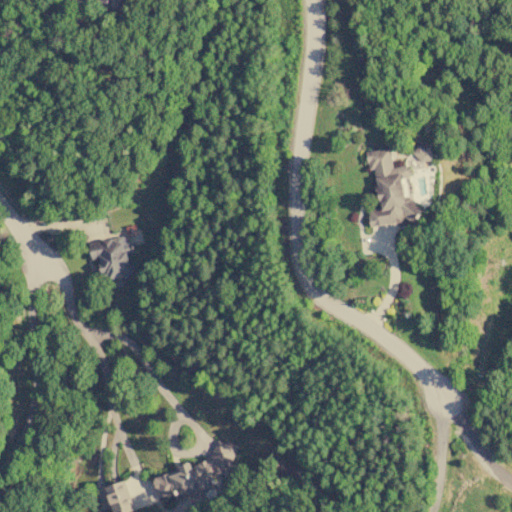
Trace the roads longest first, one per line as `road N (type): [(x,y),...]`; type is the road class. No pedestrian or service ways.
road 1 (residential): [(310,0),(297,241),(303,272),(318,293),(429,376),(497,473),(511,481)]
road 2 (residential): [(49,264),(35,279),(35,410),(11,471),(0,478)]
